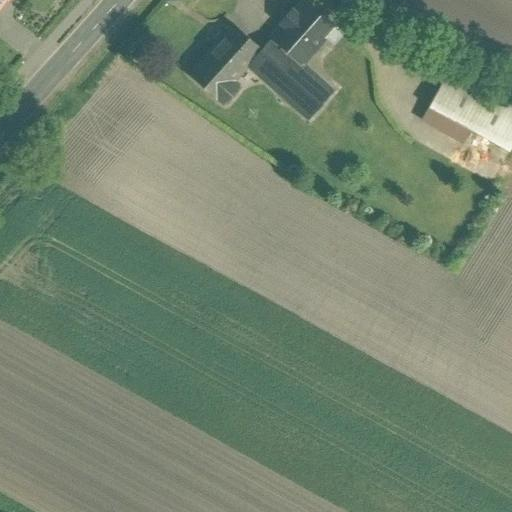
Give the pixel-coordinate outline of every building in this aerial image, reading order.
[(283,24),(272,36),(301,62),(325,36),(334,25),(305,0),(304,0),(295,10),(292,8),(280,22),(283,24)] [(233,23),(188,73),(221,103),(238,85),(233,80),(248,63),(261,48),(233,23)] [(344,34),(334,25),(325,36),(334,44),(344,34)] [(261,48),(248,63),(309,117),(333,91),(301,62),(272,36),(261,48)] [(439,85),(451,63),(437,55),(439,52),(415,39),(401,64),(439,85)] [(439,85),(427,107),(470,131),(508,152),(511,145),(511,96),(451,63),(439,85)] [(470,131),(427,107),(420,119),(464,142),(470,131)]
